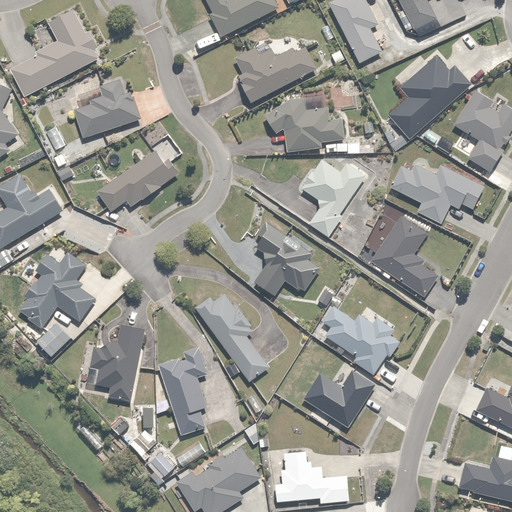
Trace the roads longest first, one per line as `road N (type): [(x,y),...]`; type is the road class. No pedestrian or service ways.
road 1 (residential): [(135,251),(209,206),(222,174),(211,142),(178,102),(138,0)]
road 2 (residential): [(403,511),(423,407),(511,236)]
